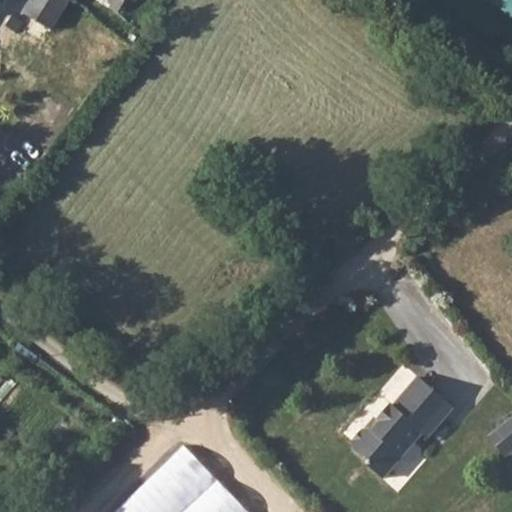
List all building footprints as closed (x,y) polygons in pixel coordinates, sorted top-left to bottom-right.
[(33,19),(27,29),(46,41),(72,0),(30,0),(23,12),(33,19)] [(100,0),(117,11),(123,0),(100,0)] [(46,41),(28,68),(41,77),(59,49),(46,41)] [(14,180),(48,140),(38,131),(4,171),(14,180)] [(35,351),(21,341),(14,351),(27,361),(35,351)] [(430,436),(456,406),(420,375),(395,404),(394,403),(379,420),(381,421),(375,428),(373,427),(372,428),(365,428),(356,439),(356,447),(369,458),(369,463),(385,477),(425,432),(430,436)] [(112,511),(251,511),(252,511),(185,443),(112,511)]
